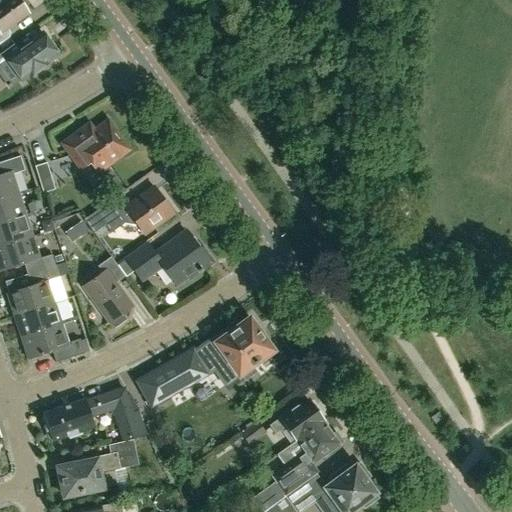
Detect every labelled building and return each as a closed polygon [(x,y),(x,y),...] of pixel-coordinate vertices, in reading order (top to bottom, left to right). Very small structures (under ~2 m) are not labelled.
[(27,13),(17,0),(0,0),(0,41),(8,36),(8,32),(6,29),(27,13)] [(44,68),(42,65),(57,54),(42,33),(18,50),(14,45),(0,55),(0,56),(4,62),(7,60),(22,80),(33,72),(35,75),(44,68)] [(126,149),(107,122),(93,132),(91,130),(83,135),(80,131),(64,143),(80,166),(89,160),(96,171),(126,149)] [(0,198),(18,193),(12,174),(23,170),(18,155),(0,161),(0,198)] [(42,193),(54,189),(45,163),(33,167),(42,193)] [(172,212),(153,186),(125,206),(117,194),(83,219),(93,232),(105,224),(110,232),(123,223),(137,225),(142,233),(172,212)] [(0,221),(24,214),(18,193),(0,198),(0,221)] [(0,245),(31,235),(24,214),(0,221),(0,245)] [(199,249),(186,230),(154,253),(146,243),(125,258),(141,279),(161,265),(173,282),(185,274),(188,279),(209,264),(210,258),(202,247),(199,249)] [(25,274),(54,265),(50,254),(39,258),(31,235),(0,245),(0,270),(22,263),(25,274)] [(114,328),(126,320),(121,313),(130,306),(114,283),(124,275),(110,256),(97,266),(102,272),(83,286),(109,321),(114,328)] [(12,315),(53,302),(46,280),(57,276),(58,277),(67,274),(63,262),(62,263),(61,262),(56,264),(56,265),(54,266),(54,265),(25,274),(29,285),(5,293),(12,315)] [(19,337),(60,324),(53,302),(12,315),(19,337)] [(65,320),(80,316),(75,302),(61,307),(65,320)] [(193,348),(136,381),(151,408),(192,384),(185,370),(197,361),(199,364),(206,359),(225,385),(241,374),(245,381),(257,372),(252,366),(273,351),(270,347),(271,343),(267,337),(263,337),(249,318),(232,330),(229,326),(194,351),(193,348)] [(79,319),(65,325),(70,337),(84,332),(79,319)] [(60,324),(19,337),(26,359),(50,351),(54,363),(82,353),(88,352),(83,339),(79,341),(78,338),(66,342),(60,324)] [(132,439),(131,438),(145,433),(137,410),(130,412),(122,388),(84,401),(84,399),(42,413),(51,440),(67,434),(71,436),(78,434),(80,430),(93,426),(89,415),(112,407),(116,417),(113,418),(121,441),(127,440),(132,439)] [(295,440),(322,421),(323,420),(308,398),(302,403),(301,401),(269,424),(276,434),(285,427),(295,440)] [(261,511),(262,511),(315,474),(309,466),(342,442),(335,432),(332,434),(322,421),(295,440),(276,455),(284,466),(270,477),(275,484),(255,498),(264,510),(261,511)] [(248,445),(264,432),(257,423),(240,435),(248,445)] [(132,439),(127,440),(121,441),(121,442),(107,445),(109,454),(93,457),(93,456),(79,459),(80,463),(58,467),(60,480),(57,481),(60,494),(63,494),(99,487),(100,488),(116,484),(113,469),(118,468),(119,469),(137,465),(132,439)] [(315,474),(262,511),(292,511),(297,511),(298,511),(315,500),(322,511),(348,511),(361,504),(363,507),(377,497),(365,479),(369,476),(359,462),(349,469),(346,464),(328,477),(331,481),(324,487),(315,474)] [(66,511),(132,511),(130,500),(118,502),(66,511)]
